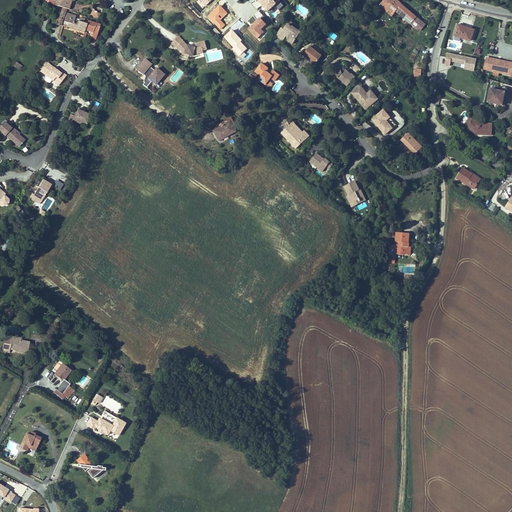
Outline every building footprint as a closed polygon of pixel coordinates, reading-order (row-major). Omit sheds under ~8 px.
[(53,0),(56,1),(55,4),(55,5),(63,7),(67,9),(69,9),(72,0),(53,0)] [(257,0),(270,14),(276,8),(278,11),(284,6),(278,0),(257,0)] [(415,27),(420,21),(397,1),(398,0),(384,0),(380,5),(392,16),(396,11),(415,27)] [(90,16),(99,18),(100,14),(97,13),(97,11),(95,11),(93,7),(92,7),(90,16)] [(67,27),(84,32),(84,33),(85,34),(86,30),(87,30),(93,32),(91,37),(96,39),(100,25),(88,21),(87,24),(84,23),(85,19),(80,17),(79,19),(79,21),(74,20),(75,18),(76,16),(67,13),(64,22),(63,25),(67,27)] [(260,18),(249,29),(258,39),(264,33),(261,30),(266,25),(260,18)] [(303,30),(290,21),(288,24),(292,28),(293,27),(301,33),(303,30)] [(425,25),(420,21),(415,27),(420,31),(425,25)] [(301,33),(293,27),(292,28),(288,24),(284,30),(282,28),(276,36),(283,41),(286,36),(288,37),(287,38),(288,41),(292,44),(301,33)] [(474,30),(464,27),(464,28),(458,26),(455,36),(470,41),(474,30)] [(233,31),(225,38),(234,48),(232,50),(239,57),(248,49),(241,42),(242,41),(233,31)] [(183,41),(179,36),(172,43),(176,48),(183,41)] [(176,48),(183,55),(185,54),(189,55),(193,56),(194,55),(203,53),(203,51),(201,44),(196,45),(196,47),(187,45),(183,41),(176,48)] [(207,50),(205,41),(196,43),(196,45),(201,44),(203,51),(207,50)] [(316,51),(310,47),(303,55),(315,64),(322,56),(316,51)] [(476,59),(447,53),(445,64),(449,65),(450,61),(465,64),(464,69),(473,71),(476,59)] [(511,71),(511,62),(486,57),(484,69),(494,71),(493,75),(498,76),(499,73),(511,75),(511,71)] [(151,65),(145,59),(136,69),(143,75),(145,73),(147,74),(145,76),(145,77),(144,82),(144,83),(143,85),(146,88),(151,81),(155,85),(164,75),(156,68),(154,71),(150,67),(151,65)] [(61,74),(47,62),(40,71),(53,81),(56,77),(59,80),(56,83),(59,85),(66,76),(62,72),(61,74)] [(262,63),(255,72),(261,76),(259,79),(266,85),(269,81),(270,78),(274,81),(279,75),(273,70),(272,71),(270,74),(268,73),(268,70),(267,69),(268,68),(262,63)] [(350,75),(344,70),(343,66),(340,68),(338,63),(332,66),(338,78),(347,86),(356,77),(352,73),(351,75),(350,75)] [(378,99),(371,91),(367,94),(360,86),(352,93),(359,101),(360,101),(361,102),(360,103),(366,109),(370,106),(368,103),(371,101),(373,103),(378,99)] [(503,105),(505,92),(490,89),(488,102),(494,103),(494,101),(497,101),(497,104),(503,105)] [(71,115),(68,122),(71,124),(74,123),(75,121),(80,123),(82,122),(86,124),(89,119),(87,118),(88,114),(84,112),(84,111),(78,108),(75,117),(71,115)] [(390,117),(384,110),(372,119),(385,135),(393,128),(386,121),(390,117)] [(232,117),(213,128),(214,131),(231,121),(233,126),(236,124),(232,117)] [(467,127),(472,119),(470,117),(464,126),(467,127)] [(481,125),(472,119),(467,127),(477,134),(492,135),(492,124),(482,123),(481,125)] [(233,126),(231,121),(214,131),(220,141),(229,135),(229,134),(230,134),(231,134),(236,131),(233,126)] [(4,123),(0,126),(0,132),(3,137),(4,136),(16,149),(19,147),(21,146),(20,145),(22,143),(17,137),(15,139),(12,135),(14,132),(11,129),(10,130),(4,123)] [(304,138),(297,130),(299,128),(293,123),(289,127),(290,128),(287,130),(286,129),(282,133),(296,149),(300,144),(299,143),(304,138)] [(303,133),(299,128),(297,130),(304,138),(299,143),(300,144),(309,136),(304,131),(303,133)] [(423,147),(408,132),(401,140),(407,146),(407,145),(409,147),(408,147),(415,155),(423,147)] [(330,162),(325,158),(323,160),(322,159),(323,158),(316,153),(310,162),(322,172),(327,166),(330,162)] [(479,181),(471,176),(472,174),(463,168),(457,178),(474,189),(479,181)] [(51,185),(43,180),(38,187),(40,188),(39,190),(36,191),(34,195),(32,194),(30,198),(35,201),(37,199),(39,198),(41,199),(44,198),(51,185)] [(58,190),(62,183),(56,180),(52,186),(58,190)] [(364,197),(361,189),(359,190),(355,181),(344,186),(348,195),(349,198),(348,199),(352,207),(356,205),(354,202),(364,197)] [(0,192),(0,205),(7,205),(9,203),(9,199),(4,195),(3,196),(0,192)] [(364,197),(354,202),(356,205),(366,201),(364,197)] [(406,247),(407,243),(408,244),(409,238),(407,238),(408,233),(398,232),(397,239),(396,239),(396,242),(398,242),(398,245),(396,244),(396,250),(398,250),(397,255),(403,255),(403,254),(408,255),(409,247),(408,247),(406,247)] [(21,340),(12,338),(11,342),(4,341),(2,351),(9,352),(10,348),(16,350),(19,350),(18,352),(27,354),(30,342),(21,340)] [(71,370),(62,364),(54,375),(62,381),(56,390),(68,399),(74,390),(69,386),(70,384),(64,380),(71,370)] [(97,407),(102,397),(96,394),(91,404),(97,407)] [(105,411),(102,416),(113,423),(116,418),(105,411)] [(113,426),(100,418),(98,422),(91,418),(87,425),(95,429),(96,427),(100,430),(101,430),(104,432),(108,435),(111,430),(119,435),(126,423),(118,418),(113,426)] [(35,435),(34,435),(34,437),(30,435),(26,433),(19,448),(25,450),(27,445),(36,449),(41,438),(35,435)] [(90,460),(85,454),(81,457),(86,463),(90,460)] [(93,478),(104,470),(105,472),(107,470),(107,468),(103,467),(104,466),(98,466),(98,467),(94,466),(90,460),(86,463),(81,457),(77,460),(80,464),(79,464),(78,467),(83,467),(86,471),(90,468),(92,469),(88,471),(93,478)] [(0,485),(0,495),(11,502),(15,495),(0,485)]
